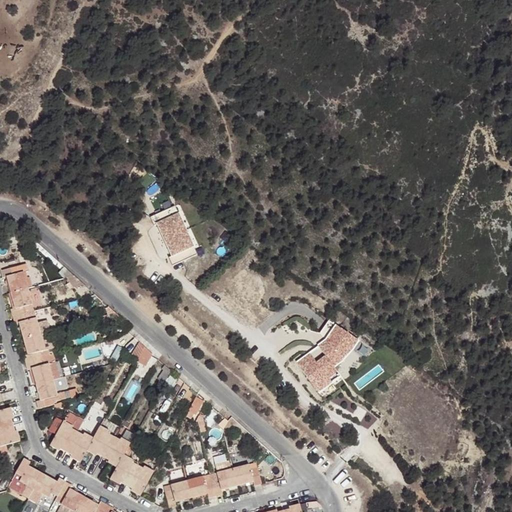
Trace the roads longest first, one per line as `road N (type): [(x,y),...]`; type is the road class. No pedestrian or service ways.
road 1 (residential): [(311,481),(28,216),(0,208)]
road 2 (residential): [(0,317),(38,457),(144,511)]
road 3 (residential): [(192,511),(311,481)]
